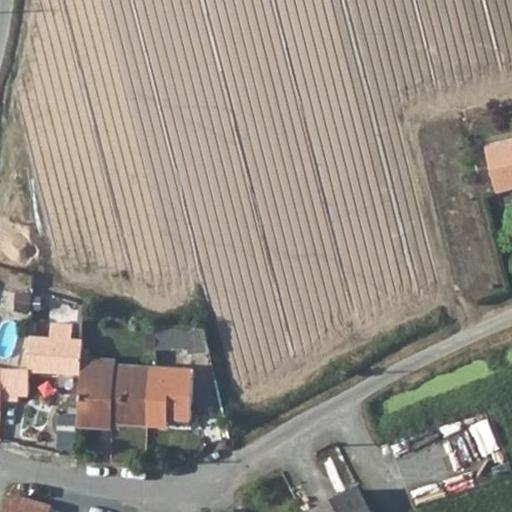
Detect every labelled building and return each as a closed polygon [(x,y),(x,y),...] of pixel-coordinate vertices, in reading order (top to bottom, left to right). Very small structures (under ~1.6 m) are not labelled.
[(511,145),(492,151),(504,200),(511,197),(511,145)] [(81,374),(81,372),(81,358),(82,343),(69,341),(70,326),(49,324),(46,341),(34,338),(33,340),(30,369),(81,374)] [(151,347),(208,343),(203,324),(153,328),(151,347)] [(9,368),(30,369),(33,340),(19,339),(17,351),(11,350),(9,368)] [(115,377),(148,379),(149,366),(116,363),(117,361),(81,358),(81,372),(116,374),(115,377)] [(172,380),(172,367),(149,366),(148,379),(172,380)] [(148,379),(146,421),(171,422),(172,415),(193,416),(195,368),(172,367),(172,380),(148,379)] [(9,368),(7,381),(6,389),(28,391),(30,369),(9,368)] [(115,419),(146,421),(148,379),(115,377),(116,374),(81,372),(79,409),(116,411),(115,419)] [(116,411),(79,409),(79,423),(114,424),(115,419),(116,411)] [(371,511),(361,492),(321,511),(371,511)] [(50,511),(52,507),(14,495),(6,511),(50,511)]
